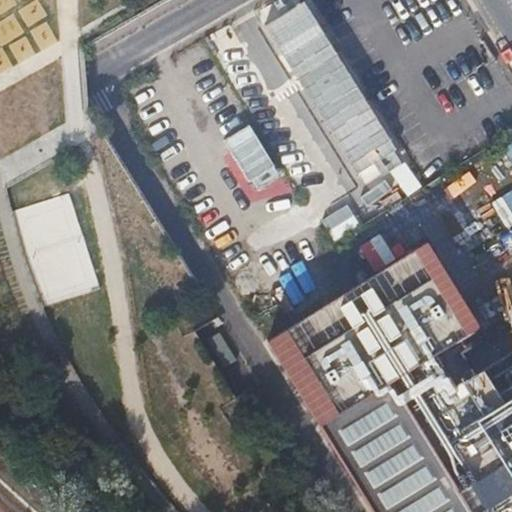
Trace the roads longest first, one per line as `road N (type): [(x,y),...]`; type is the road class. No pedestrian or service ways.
road 1 (residential): [(354,511),(89,74)]
road 2 (unknown): [(391,74),(437,138),(507,105)]
road 3 (residential): [(218,0),(89,74)]
